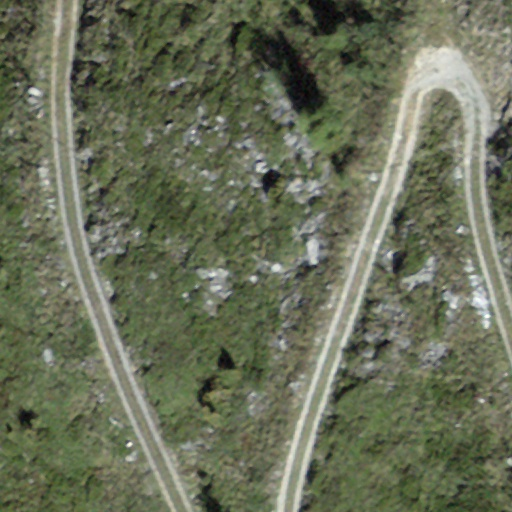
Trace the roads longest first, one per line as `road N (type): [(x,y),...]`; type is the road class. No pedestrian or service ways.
road 1 (track): [(287,511),(409,107),(431,74),(466,80),(475,100),(481,232),(511,333)]
road 2 (track): [(68,0),(59,91),(76,239),(120,370),(183,511)]
